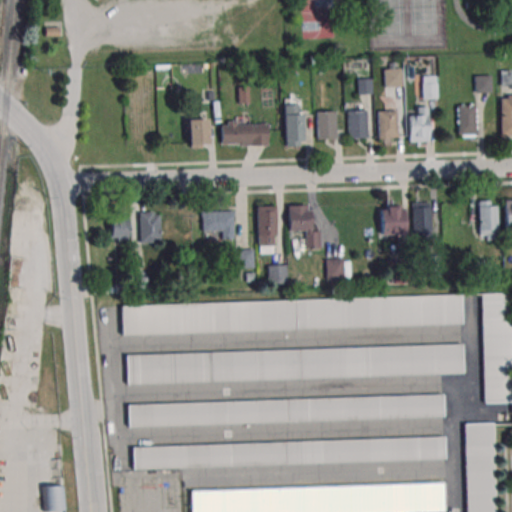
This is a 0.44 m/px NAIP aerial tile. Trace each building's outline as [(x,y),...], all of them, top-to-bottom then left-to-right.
[(44,36),(44,27),(58,27),(58,35),(44,36)] [(290,70),(290,63),(281,64),(281,71),(290,70)] [(400,85),(400,67),(382,67),(382,85),(400,85)] [(508,84),(508,71),(500,71),(500,84),(508,84)] [(490,91),(490,74),(473,74),(473,91),(490,91)] [(414,96),(434,97),(435,75),(414,75),(414,96)] [(357,78),(357,93),(370,93),(370,78),(357,78)] [(247,86),(248,102),(238,103),(237,87),(247,86)] [(511,94),(511,135),(498,135),(498,98),(506,98),(506,94),(511,94)] [(297,104),(297,114),(302,114),(302,140),(298,140),(298,146),(285,146),(285,140),(283,140),(282,104),(297,104)] [(473,105),(474,129),(476,129),(476,134),(457,135),(456,105),(473,105)] [(426,106),(427,140),(407,141),(406,115),(415,115),(415,106),(426,106)] [(365,109),(366,137),(347,137),(346,110),(365,109)] [(395,109),(396,137),(388,137),(388,138),(376,138),(375,110),(395,109)] [(315,111),(315,139),(335,139),(335,133),(334,133),(334,111),(315,111)] [(206,117),(208,143),(201,144),(201,148),(189,148),(189,143),(187,143),(185,119),(206,117)] [(219,124),(219,144),(238,143),(238,145),(266,144),(266,123),(235,124),(235,120),(225,120),(225,124),(219,124)] [(511,199),(511,236),(506,236),(506,230),(503,230),(503,199),(511,199)] [(495,205),(496,240),(484,240),(484,235),(478,235),(477,201),(489,200),(489,205),(495,205)] [(428,202),(429,237),(415,238),(415,231),(411,231),(410,202),(428,202)] [(309,209),(310,231),(319,231),(319,248),(304,248),(303,231),(286,231),(286,205),(305,205),(305,210),(309,209)] [(402,208),(404,233),(380,234),(379,209),(384,209),(384,205),(396,205),(396,208),(402,208)] [(273,206),(274,246),(256,246),(254,206),(273,206)] [(232,210),(233,215),(231,215),(231,238),(220,238),(220,230),(200,230),(200,216),(198,216),(198,211),(232,210)] [(125,212),(126,240),(115,241),(115,237),(109,237),(108,213),(125,212)] [(158,215),(159,242),(138,243),(137,212),(152,212),(152,215),(158,215)] [(252,267),(252,248),(234,248),(234,267),(252,267)] [(425,256),(425,271),(438,271),(438,255),(425,256)] [(324,259),(324,279),(347,279),(347,259),(324,259)] [(489,260),(490,276),(474,277),(473,260),(489,260)] [(284,264),(265,264),(265,283),(284,283),(284,264)] [(409,266),(410,282),(391,283),(390,267),(409,266)] [(253,273),(253,282),(244,282),(244,273),(253,273)] [(131,277),(132,292),(147,292),(146,276),(131,277)] [(128,282),(115,283),(115,293),(129,292),(128,282)] [(509,292),(480,293),(482,401),(511,401),(509,292)] [(459,294),(460,323),(121,334),(120,305),(459,294)] [(460,343),(461,372),(125,384),(124,355),(460,343)] [(441,393),(126,404),(127,426),(442,416),(441,393)] [(465,511),(495,511),(494,423),(464,423),(465,511)] [(443,435),(443,458),(132,469),(131,447),(443,435)] [(63,511),(63,486),(42,486),(42,511),(63,511)]
